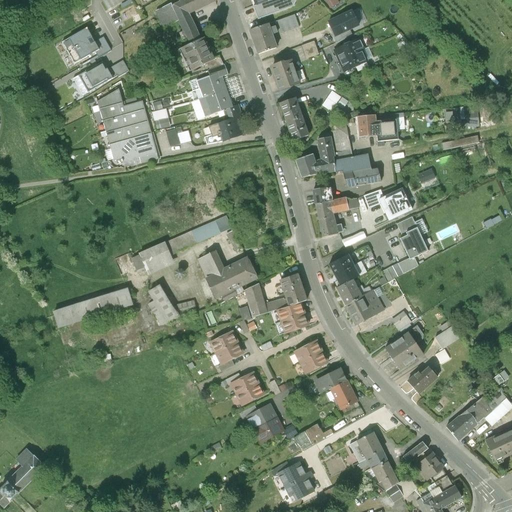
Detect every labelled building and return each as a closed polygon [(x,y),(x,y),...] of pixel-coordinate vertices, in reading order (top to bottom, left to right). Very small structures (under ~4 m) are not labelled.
[(216,2),(215,0),(179,0),(181,3),(173,7),(179,21),(191,44),(201,39),(189,14),(216,2)] [(259,20),(294,7),(296,0),(253,0),(256,7),(255,7),(259,20)] [(336,0),(330,0),(327,2),(331,9),(339,4),(336,0)] [(172,5),(156,12),(164,28),(179,21),(173,7),(172,5)] [(352,11),(328,22),(335,37),(358,26),(352,11)] [(276,22),(281,35),(300,29),(298,23),(301,22),(299,14),(276,22)] [(268,25),(250,31),(259,54),(276,48),(268,25)] [(87,28),(62,42),(74,64),(95,52),(99,50),(95,42),(87,28)] [(104,37),(95,42),(99,50),(95,52),(99,57),(111,50),(104,37)] [(191,44),(180,49),(190,70),(206,62),(213,58),(203,38),(201,39),(191,44)] [(335,52),(340,63),(363,52),(364,52),(359,41),(335,52)] [(315,42),(302,47),(307,60),(319,56),(315,42)] [(368,63),(363,52),(340,63),(345,73),(357,68),(368,63)] [(220,56),(213,58),(206,62),(209,70),(223,65),(220,56)] [(273,67),(282,91),(300,84),(292,60),(273,67)] [(109,72),(113,79),(117,76),(118,78),(129,72),(123,61),(112,67),(114,69),(109,72)] [(113,79),(109,72),(103,62),(78,76),(88,93),(113,79)] [(370,67),(368,63),(357,68),(359,73),(370,67)] [(207,70),(210,77),(216,74),(217,79),(220,78),(227,76),(223,65),(209,70),(207,70)] [(197,81),(200,90),(222,83),(220,78),(217,79),(216,74),(210,77),(197,81)] [(200,90),(203,99),(225,92),(222,83),(200,90)] [(332,111),(343,96),(333,89),(323,104),(332,111)] [(124,108),(119,91),(98,104),(114,162),(123,163),(125,169),(158,160),(143,103),(124,108)] [(198,101),(201,110),(228,100),(225,92),(203,99),(198,101)] [(284,97),(285,102),(295,99),(294,93),(284,97)] [(285,102),(281,104),(294,141),(308,136),(295,99),(285,102)] [(231,108),(228,100),(201,110),(204,119),(226,111),(231,109),(231,108)] [(226,111),(229,121),(236,119),(241,117),(237,105),(231,108),(231,109),(226,111)] [(457,109),(458,120),(479,119),(478,107),(457,109)] [(153,114),(155,123),(169,119),(166,110),(153,114)] [(332,132),(336,154),(351,151),(345,115),(338,116),(332,132)] [(171,128),(169,119),(155,123),(157,131),(171,128)] [(241,135),(236,119),(229,121),(209,128),(212,138),(220,135),(222,142),(241,135)] [(377,123),(359,124),(360,144),(382,143),(381,133),(378,133),(377,128),(377,123)] [(378,133),(381,133),(382,143),(382,146),(400,145),(399,127),(377,128),(378,133)] [(188,129),(167,135),(171,148),(191,142),(188,129)] [(479,144),(478,137),(442,144),(443,151),(479,144)] [(322,161),(315,163),(318,176),(336,173),(334,159),(334,155),(331,139),(318,140),(322,161)] [(336,154),(334,155),(334,159),(336,173),(336,174),(344,172),(347,189),(381,183),(378,170),(373,171),(371,168),(368,155),(353,159),(351,151),(336,154)] [(303,179),(318,176),(315,163),(313,156),(297,162),(303,179)] [(434,177),(431,172),(419,177),(421,182),(434,177)] [(315,204),(317,204),(330,201),(333,201),(331,189),(313,190),(315,204)] [(383,197),(379,200),(381,204),(389,221),(412,210),(402,189),(383,197)] [(380,190),(364,196),(368,208),(381,204),(379,200),(383,197),(380,190)] [(333,201),(330,201),(333,213),(348,210),(359,206),(357,199),(351,200),(346,198),(333,201)] [(319,219),(334,216),(333,213),(330,201),(317,204),(319,219)] [(336,226),(334,216),(319,219),(323,236),(343,232),(341,225),(336,226)] [(244,252),(233,233),(237,231),(230,217),(132,259),(137,273),(145,270),(149,278),(173,266),(169,256),(219,235),(226,235),(235,251),(244,252)] [(412,217),(396,224),(403,238),(407,236),(406,233),(417,228),(412,217)] [(490,219),(483,223),(486,230),(494,226),(490,219)] [(417,228),(406,233),(407,236),(403,238),(400,239),(409,259),(410,260),(414,258),(428,251),(417,228)] [(342,239),(346,246),(366,237),(364,232),(356,233),(342,239)] [(214,252),(201,259),(210,278),(207,279),(216,298),(222,296),(234,290),(257,279),(247,258),(223,270),(214,252)] [(328,263),(334,275),(353,265),(347,253),(328,263)] [(410,260),(409,259),(382,272),(388,282),(418,266),(414,258),(410,260)] [(359,276),(353,265),(334,275),(341,286),(351,281),(359,276)] [(178,271),(176,274),(176,278),(179,280),(182,279),(184,277),(184,274),(182,271),(178,271)] [(281,280),(285,293),(302,287),(298,275),(281,280)] [(337,289),(346,305),(360,297),(351,281),(341,286),(337,289)] [(253,317),(267,312),(265,303),(258,283),(244,290),(250,306),(253,317)] [(306,300),(302,287),(285,293),(286,297),(289,306),(301,302),(306,300)] [(194,300),(170,306),(159,289),(149,295),(154,303),(149,307),(162,328),(165,326),(170,335),(186,325),(181,317),(197,314),(194,300)] [(237,296),(234,290),(222,296),(225,302),(237,296)] [(132,308),(127,291),(52,314),(57,331),(132,308)] [(372,291),(360,297),(346,305),(356,324),(383,309),(372,291)] [(277,310),(289,306),(286,297),(265,303),(267,312),(277,310)] [(277,310),(280,322),(305,314),(301,302),(289,306),(277,310)] [(250,306),(241,309),(244,319),(253,317),(250,306)] [(417,319),(410,309),(392,323),(400,332),(417,319)] [(309,326),(305,314),(280,322),(284,334),(309,326)] [(244,335),(250,332),(247,327),(245,322),(239,324),(244,335)] [(254,323),(247,327),(250,332),(257,329),(254,323)] [(441,328),(444,334),(452,328),(449,323),(441,328)] [(460,340),(452,328),(444,334),(436,339),(443,351),(445,350),(460,340)] [(212,342),(217,353),(238,343),(233,332),(212,342)] [(408,334),(386,350),(400,371),(423,355),(408,334)] [(157,348),(154,335),(146,338),(150,350),(157,348)] [(297,351),(302,361),(322,351),(317,340),(297,351)] [(243,354),(238,343),(217,353),(222,364),(231,360),(243,354)] [(449,359),(445,350),(443,351),(436,355),(441,364),(449,359)] [(328,362),(322,351),(302,361),(308,372),(328,362)] [(222,364),(218,366),(221,372),(234,366),(231,360),(222,364)] [(321,393),(331,388),(347,381),(341,368),(315,381),(321,393)] [(420,374),(409,384),(421,396),(439,379),(431,370),(423,378),(420,374)] [(232,383),(237,395),(259,384),(254,373),(240,379),(232,383)] [(229,385),(232,383),(240,379),(238,374),(227,380),(229,385)] [(269,382),(275,395),(281,392),(275,380),(269,382)] [(358,402),(347,381),(331,388),(342,410),(358,402)] [(264,395),(259,384),(237,395),(243,406),(264,395)] [(461,415),(473,429),(502,403),(507,399),(502,392),(488,404),(484,398),(481,398),(461,415)] [(511,405),(511,404),(507,399),(502,403),(511,414),(511,413),(511,405)] [(333,403),(313,414),(318,423),(321,429),(342,418),(333,403)] [(247,416),(254,430),(275,418),(268,405),(247,416)] [(458,442),(473,429),(461,415),(447,428),(458,442)] [(282,432),(275,418),(254,430),(261,443),(282,432)] [(318,423),(299,434),(294,437),(302,451),(306,449),(313,445),(334,433),(331,428),(323,433),(321,429),(318,423)] [(290,439),(294,437),(299,434),(294,426),(285,431),(290,439)] [(511,453),(511,428),(485,441),(495,462),(511,453)] [(374,431),(358,440),(367,458),(384,450),(374,431)] [(359,462),(367,458),(358,440),(350,444),(359,462)] [(423,441),(403,457),(408,463),(428,447),(423,441)] [(389,460),(384,450),(367,458),(372,468),(389,460)] [(25,468),(0,491),(0,504),(3,508),(45,467),(29,452),(19,462),(25,468)] [(421,472),(427,480),(444,467),(433,453),(418,464),(423,471),(421,472)] [(410,466),(408,463),(403,457),(399,460),(406,469),(410,466)] [(400,482),(389,460),(372,468),(379,482),(382,481),(386,490),(396,484),(400,482)] [(306,477),(298,462),(277,472),(285,488),(306,477)] [(397,470),(403,479),(409,475),(403,467),(397,470)] [(400,482),(396,484),(403,496),(404,500),(417,488),(409,475),(403,479),(400,482)] [(436,483),(438,488),(441,492),(453,485),(448,476),(436,483)] [(314,493),(306,477),(285,488),(293,504),(314,493)] [(337,484),(324,491),(328,498),(340,491),(337,484)] [(393,502),(403,496),(396,484),(386,490),(393,502)] [(434,496),(441,509),(462,497),(454,484),(453,485),(441,492),(434,496)] [(434,496),(441,492),(438,488),(422,497),(423,499),(422,499),(423,502),(434,496)] [(442,511),(441,509),(434,496),(423,502),(428,511),(442,511)] [(422,511),(428,511),(423,502),(422,499),(417,502),(422,511)]
